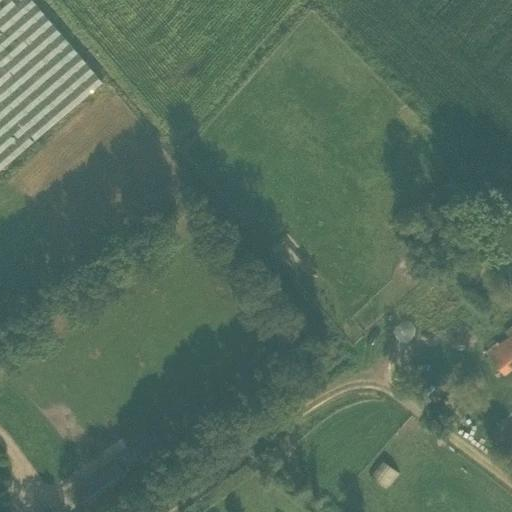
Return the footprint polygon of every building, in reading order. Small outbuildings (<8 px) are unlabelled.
[(0,0),(0,171),(103,83),(31,0),(0,0)] [(421,119),(408,105),(395,117),(408,131),(421,119)] [(470,333),(482,322),(464,301),(421,340),(441,362),(471,334),(470,333)] [(511,364),(511,324),(504,330),(507,335),(486,351),(502,372),(511,364)] [(129,449),(115,459),(72,490),(87,510),(170,450),(156,431),(129,450),(129,449)]
